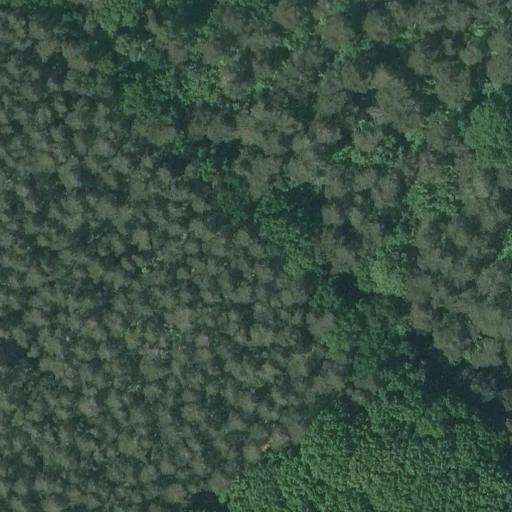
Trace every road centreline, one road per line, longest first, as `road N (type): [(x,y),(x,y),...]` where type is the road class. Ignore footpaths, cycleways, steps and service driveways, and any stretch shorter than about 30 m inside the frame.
road 1 (track): [(71,0),(511,443)]
road 2 (track): [(439,371),(172,511)]
